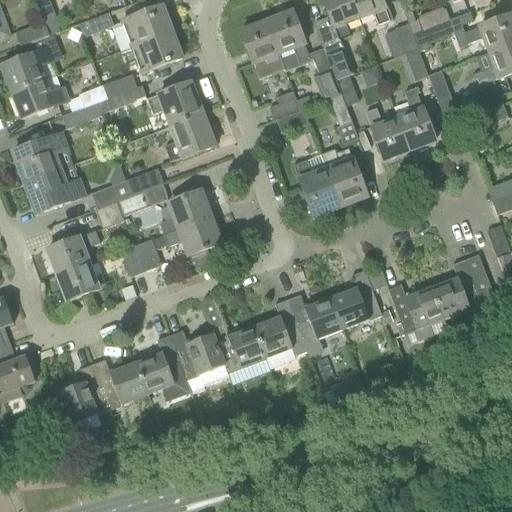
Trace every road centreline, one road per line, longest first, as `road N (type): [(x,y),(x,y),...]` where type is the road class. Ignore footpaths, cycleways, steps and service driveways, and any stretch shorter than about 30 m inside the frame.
road 1 (residential): [(291,258),(84,342),(31,331),(0,231)]
road 2 (residential): [(291,258),(203,38),(218,0)]
road 3 (tertiary): [(274,484),(511,421)]
road 4 (residential): [(291,258),(356,238),(398,241),(469,213),(475,194),(463,165)]
road 5 (tertiary): [(274,484),(185,490),(112,511)]
